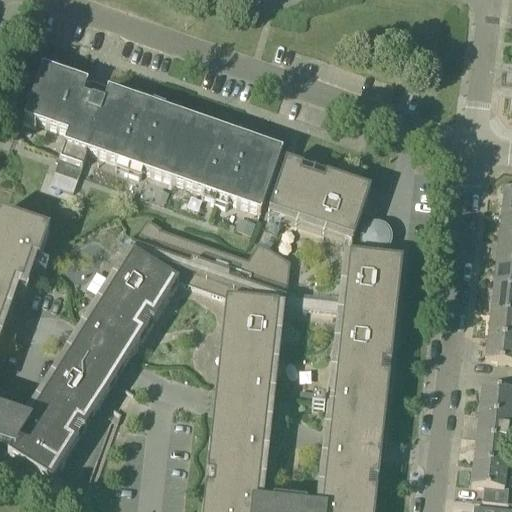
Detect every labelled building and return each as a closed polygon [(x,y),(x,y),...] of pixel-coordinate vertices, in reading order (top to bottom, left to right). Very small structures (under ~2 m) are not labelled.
[(42,72),(24,121),(24,123),(42,130),(68,139),(64,149),(54,177),(78,185),(88,157),(260,217),(281,156),(107,95),(105,101),(84,94),(86,88),(42,72)] [(7,459),(51,487),(70,458),(78,445),(71,441),(77,432),(84,436),(85,434),(78,429),(84,420),(91,424),(109,397),(102,392),(107,384),(115,387),(116,385),(109,380),(115,371),(122,376),(130,363),(131,362),(178,287),(225,304),(215,392),(215,393),(214,408),(222,409),(221,418),(212,418),(212,421),(220,422),(219,433),(211,432),(209,447),(202,511),(255,511),(262,453),(265,423),(268,399),(268,396),(277,313),(284,314),(284,311),(336,317),(343,318),(333,406),(330,434),(327,460),(321,511),(374,511),(379,466),(380,461),(381,451),(373,450),(374,439),(382,440),(382,439),(383,437),(374,436),(376,425),(384,426),(385,411),(401,265),(381,263),(381,261),(381,259),(382,257),(388,252),(391,245),(389,246),(385,245),(377,232),(378,228),(379,226),(371,226),(364,230),(362,229),(361,228),(359,228),(370,195),(285,166),(268,216),(345,242),(351,244),(344,307),(337,307),(286,301),(289,268),(258,248),(247,266),(159,235),(160,234),(146,225),(125,258),(126,258),(131,262),(85,335),(70,359),(70,360),(57,379),(7,459)] [(511,194),(504,193),(501,218),(511,219),(511,194)] [(511,243),(511,219),(501,218),(498,242),(511,243)] [(0,328),(4,316),(14,289),(21,292),(31,264),(38,267),(47,240),(49,237),(3,221),(0,220),(0,223),(3,224),(1,231),(0,233),(0,328)] [(511,243),(498,242),(496,267),(511,268),(511,243)] [(511,268),(496,267),(493,291),(511,293),(511,268)] [(511,293),(493,291),(490,316),(511,318),(511,293)] [(511,318),(490,316),(487,340),(511,342),(511,318)] [(511,342),(487,340),(485,365),(511,367),(511,342)] [(511,395),(481,392),(479,417),(511,421),(511,417),(511,395)] [(311,413),(323,414),(324,405),(312,403),(312,406),(311,413)] [(509,445),(509,444),(511,444),(511,420),(511,421),(479,417),(476,441),(509,445)] [(12,425),(0,420),(0,455),(1,456),(4,449),(12,425)] [(476,441),(473,466),(506,469),(509,445),(476,441)] [(482,506),(502,508),(506,508),(507,494),(503,493),(506,469),(473,466),(470,490),(483,492),(482,506)]
